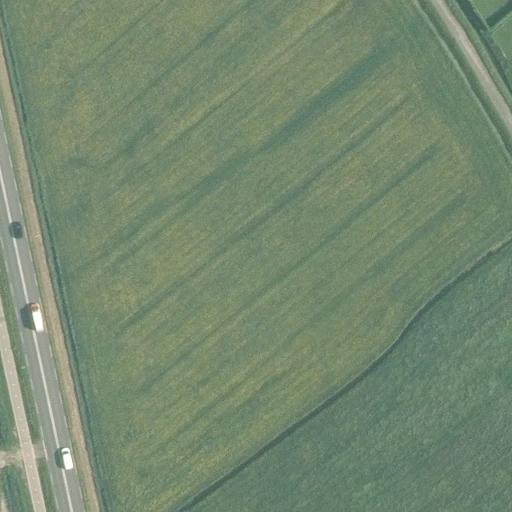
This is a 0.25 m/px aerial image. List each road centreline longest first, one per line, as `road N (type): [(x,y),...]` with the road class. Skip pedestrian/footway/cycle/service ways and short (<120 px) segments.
road 1 (primary): [(71,511),(0,173)]
road 2 (unclassified): [(511,128),(434,0)]
